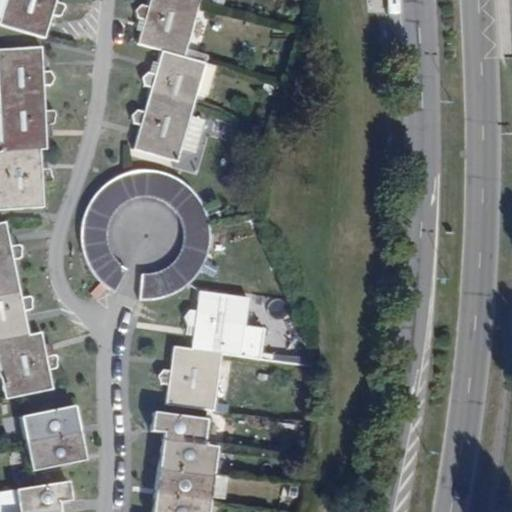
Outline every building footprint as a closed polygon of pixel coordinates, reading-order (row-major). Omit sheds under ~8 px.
[(6,0),(0,24),(44,37),(51,14),(58,16),(60,16),(62,15),(64,13),(65,10),(65,6),(63,3),(61,2),(54,0),(6,0)] [(184,56),(199,0),(149,0),(147,11),(140,8),(134,13),(137,21),(144,23),(138,43),(161,49),(184,56)] [(50,75),(50,73),(50,70),(48,68),(46,66),(42,66),(40,66),(38,49),(0,50),(0,102),(0,107),(21,105),(20,93),(42,91),(41,80),(44,79),(46,79),(49,78),(50,75)] [(184,56),(161,49),(155,72),(147,71),(141,76),(144,82),(151,85),(146,105),(167,110),(171,96),(194,102),(197,91),(207,94),(216,64),(184,56)] [(43,109),(42,91),(20,93),(21,105),(0,107),(1,117),(0,116),(0,152),(39,149),(46,149),(44,123),(48,123),(51,122),(52,120),(54,118),(54,115),(53,112),(50,110),(48,109),(43,109)] [(191,111),(194,102),(171,96),(167,110),(146,105),(143,117),(135,114),(128,120),(131,127),(139,129),(135,146),(178,158),(182,143),(195,147),(205,115),(191,111)] [(41,166),(39,149),(0,152),(0,209),(44,206),(42,179),(46,178),(49,177),(51,174),(51,172),(51,169),(50,167),(47,165),(41,166)] [(107,232),(108,226),(109,221),(112,215),(115,210),(119,205),(124,200),(130,197),(136,195),(143,192),(148,192),(155,193),(161,194),(167,197),(173,201),(177,205),(181,209),(185,215),(187,220),(188,227),(189,232),(189,239),(188,244),(186,250),(184,255),(180,260),(176,263),(171,266),(167,270),(160,272),(154,273),(149,274),(143,274),(141,300),(150,300),(159,299),(168,298),(178,293),(186,289),(194,282),(196,280),(200,275),(205,268),(210,259),(213,251),(215,240),(216,231),(215,223),(215,221),(212,211),(208,202),(202,194),(196,186),(188,179),(179,172),(174,171),(169,169),(159,167),(149,165),(138,166),(129,168),(119,171),(109,178),(102,183),(94,192),(88,201),(84,211),(82,220),(80,231),(81,240),(83,252),(86,260),(90,268),(97,277),(102,283),(103,283),(107,286),(109,287),(112,290),(116,293),(129,269),(126,267),(123,265),(118,261),(115,257),(111,251),(109,245),(108,239),(107,232)] [(0,291),(0,292),(20,287),(11,250),(16,249),(18,247),(20,245),(21,242),(21,240),(19,236),(16,235),(13,235),(8,236),(3,217),(0,217),(0,291)] [(103,283),(102,283),(98,289),(104,294),(109,287),(107,286),(103,283)] [(0,340),(30,333),(25,307),(30,305),(32,304),(34,302),(35,298),(34,295),(33,293),(31,293),(29,292),(22,294),(20,287),(0,292),(0,291),(0,340)] [(195,325),(192,349),(221,352),(240,355),(248,296),(200,290),(197,313),(189,311),(182,317),(187,324),(195,325)] [(30,333),(0,340),(0,356),(10,396),(19,394),(55,386),(50,361),(57,359),(60,358),(61,355),(61,352),(59,349),(58,347),(56,346),(53,346),(46,347),(43,330),(30,333)] [(221,352),(192,349),(172,346),(169,369),(161,368),(155,374),(160,381),(167,382),(166,402),(207,407),(214,408),(221,352)] [(28,437),(79,427),(75,402),(23,412),(28,437)] [(160,438),(203,444),(206,417),(152,410),(150,429),(161,429),(160,438)] [(79,427),(28,437),(33,466),(85,456),(79,427)] [(157,466),(213,473),(216,446),(203,444),(160,438),(157,466)] [(210,500),(213,473),(157,466),(154,492),(210,500)] [(0,487),(0,498),(2,511),(7,511),(59,503),(58,496),(71,494),(68,474),(0,487)] [(208,511),(210,500),(154,492),(151,511),(208,511)] [(60,511),(59,503),(7,511),(60,511)]
